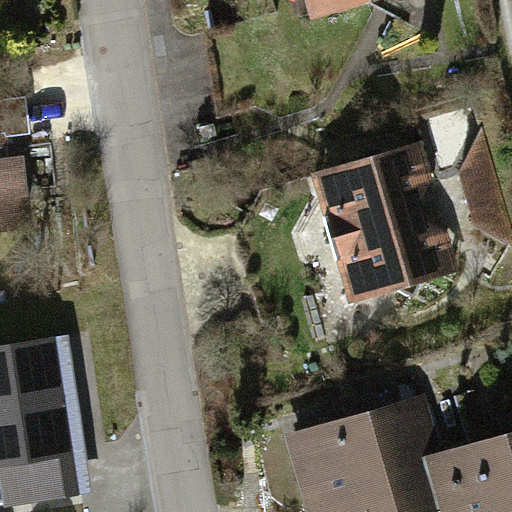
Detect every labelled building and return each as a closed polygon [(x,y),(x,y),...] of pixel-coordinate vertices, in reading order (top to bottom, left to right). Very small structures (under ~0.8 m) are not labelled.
[(321,0),(327,20),(393,0),(321,0)] [(0,233),(31,230),(21,137),(33,136),(29,99),(0,101),(0,233)] [(511,245),(511,224),(485,133),(462,177),(495,194),(475,230),(511,245)] [(360,163),(328,219),(336,245),(344,268),(416,303),(450,236),(425,223),(430,215),(422,211),(435,184),(369,147),(360,163)] [(95,499),(72,341),(0,351),(0,467),(3,467),(10,511),(95,499)] [(471,396),(457,401),(468,435),(482,430),(471,396)] [(419,404),(292,439),(313,511),(316,511),(355,501),(357,511),(448,511),(449,511),(419,404)] [(511,511),(511,437),(435,460),(449,511),(511,511)]
